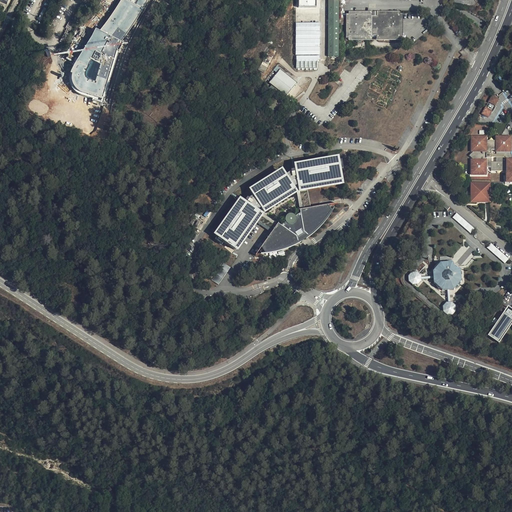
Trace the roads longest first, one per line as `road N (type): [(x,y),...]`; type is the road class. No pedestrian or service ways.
road 1 (secondary): [(504,0),(478,62),(348,291)]
road 2 (secondary): [(344,345),(381,368),(511,398)]
road 3 (secondary): [(426,172),(506,24)]
road 4 (secondary): [(511,380),(379,326)]
